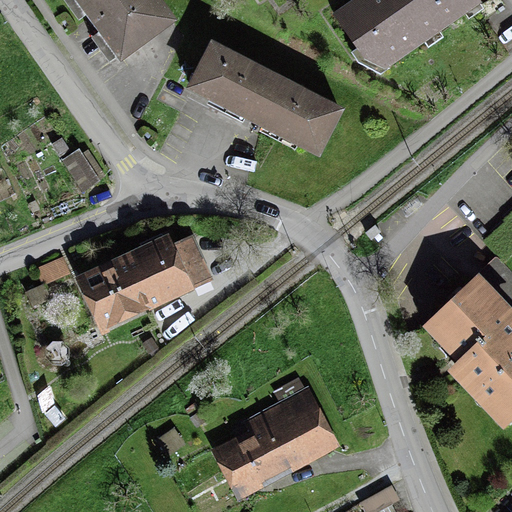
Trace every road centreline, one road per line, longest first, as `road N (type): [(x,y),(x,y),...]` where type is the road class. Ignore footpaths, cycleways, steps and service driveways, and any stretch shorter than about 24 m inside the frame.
road 1 (residential): [(153,198),(11,0)]
road 2 (residential): [(434,511),(354,286)]
road 3 (residential): [(354,286),(304,228),(220,201),(153,198)]
road 4 (residential): [(511,126),(354,286)]
road 5 (residential): [(153,198),(0,262)]
